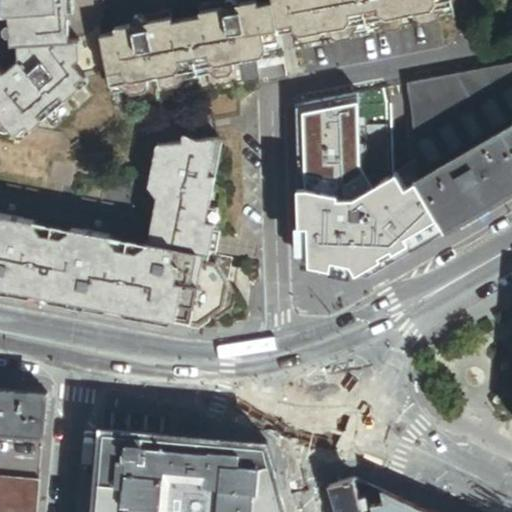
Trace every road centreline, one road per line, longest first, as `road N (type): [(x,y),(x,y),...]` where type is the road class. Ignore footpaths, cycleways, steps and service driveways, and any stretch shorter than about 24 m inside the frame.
road 1 (residential): [(67,511),(79,345)]
road 2 (tertiary): [(197,374),(79,345)]
